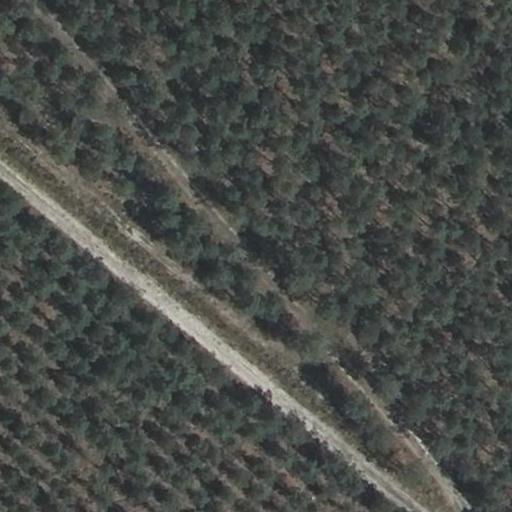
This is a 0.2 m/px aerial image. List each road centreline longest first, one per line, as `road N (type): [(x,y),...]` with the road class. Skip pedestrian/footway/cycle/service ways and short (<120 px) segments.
road 1 (track): [(28,0),(453,511)]
road 2 (track): [(431,511),(0,149)]
